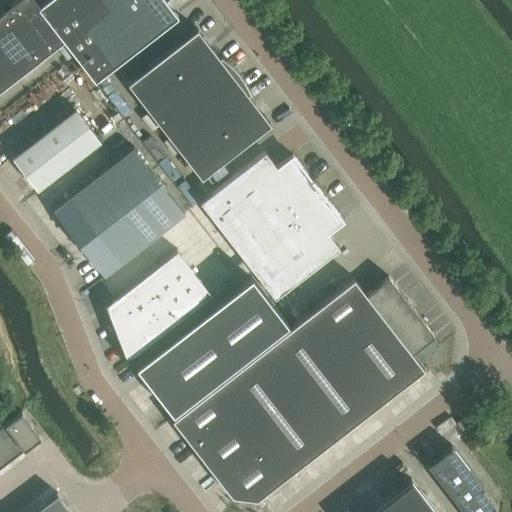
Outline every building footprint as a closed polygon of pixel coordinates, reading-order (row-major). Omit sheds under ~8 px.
[(35,0),(18,0),(6,10),(24,34),(42,57),(64,40),(39,6),(40,6),(35,0)] [(46,0),(40,6),(39,6),(64,40),(96,80),(119,62),(91,25),(71,0),(46,0)] [(107,0),(71,0),(91,25),(113,7),(107,0)] [(107,0),(113,7),(91,25),(119,62),(179,16),(166,0),(107,0)] [(6,10),(0,14),(0,49),(1,51),(24,34),(6,10)] [(202,177),(272,123),(198,29),(128,82),(202,177)] [(24,34),(1,51),(20,75),(42,57),(24,34)] [(1,51),(0,52),(0,90),(20,75),(1,51)] [(101,140),(77,109),(14,158),(38,189),(101,140)] [(136,147),(54,210),(105,275),(186,212),(136,147)] [(278,167),(266,151),(201,201),(276,297),(340,247),(328,232),(344,220),(325,195),(326,194),(314,178),(312,179),(293,154),(278,167)] [(178,249),(107,304),(128,358),(212,293),(178,249)] [(435,335),(421,317),(389,276),(367,293),(355,277),(288,329),(179,414),(173,418),(232,495),(258,498),(425,368),(413,352),(435,335)] [(250,279),(134,368),(171,415),(286,326),(250,279)] [(23,411),(7,423),(26,449),(42,437),(23,411)] [(478,427),(468,415),(458,423),(467,436),(478,427)] [(7,423),(0,428),(0,447),(10,461),(26,449),(7,423)] [(453,446),(429,465),(464,511),(495,511),(497,504),(484,487),(453,446)] [(0,447),(0,468),(10,461),(0,447)] [(438,511),(413,479),(370,511),(438,511)] [(72,511),(58,493),(40,506),(44,511),(72,511)]
